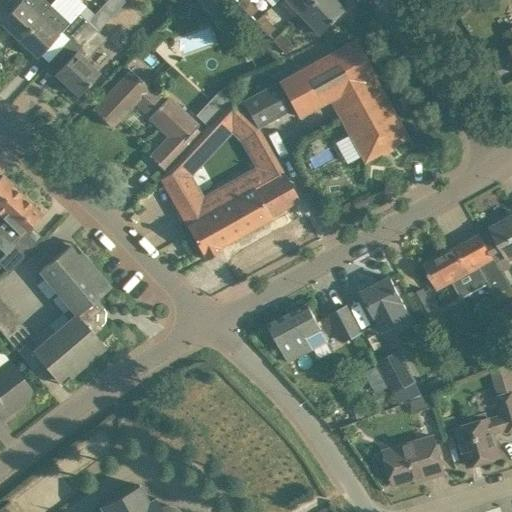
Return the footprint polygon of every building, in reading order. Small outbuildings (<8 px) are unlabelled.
[(45,0),(20,0),(0,21),(0,22),(18,39),(25,32),(51,4),(50,4),(45,0)] [(51,4),(25,32),(18,39),(37,57),(58,35),(61,31),(70,40),(87,21),(94,13),(80,0),(54,0),(50,4),(51,4)] [(199,0),(211,13),(224,0),(199,0)] [(249,0),(240,0),(238,3),(250,16),(258,9),(249,0)] [(288,0),(301,13),(314,0),(288,0)] [(335,0),(314,0),(301,13),(319,32),(344,8),(335,0)] [(196,20),(201,7),(186,1),(181,14),(196,20)] [(99,9),(94,13),(87,21),(96,29),(108,17),(99,9)] [(255,21),(265,32),(268,35),(275,27),(263,14),(255,21)] [(87,61),(107,38),(96,29),(87,21),(70,40),(51,59),(60,67),(54,73),(78,95),(98,72),(87,61)] [(280,33),(279,34),(273,40),(285,53),(293,46),(280,33)] [(356,39),(281,80),(298,114),(329,98),(364,162),(409,137),(374,74),(375,74),(356,39)] [(166,171),(201,132),(197,127),(198,126),(167,96),(162,102),(129,70),(92,109),(112,127),(135,102),(150,115),(149,116),(169,135),(150,156),(162,168),(163,167),(166,170),(165,171),(166,171)] [(257,125),(230,101),(215,117),(232,133),(242,142),(257,125)] [(284,174),(274,156),(246,172),(255,189),(187,227),(205,258),(204,258),(205,259),(221,250),(221,249),(220,249),(219,246),(271,217),(270,215),(299,199),(284,174)] [(0,216),(21,193),(2,175),(0,176),(0,216)] [(42,213),(21,193),(0,216),(0,246),(3,250),(19,233),(21,236),(42,213)] [(495,234),(485,239),(496,261),(496,262),(507,256),(508,258),(511,255),(511,214),(491,227),(495,234)] [(424,264),(437,289),(453,281),(461,296),(487,282),(498,301),(511,293),(511,291),(496,262),(496,261),(485,239),(484,240),(480,233),(424,264)] [(60,384),(105,346),(102,343),(94,333),(102,326),(99,323),(101,320),(102,312),(100,309),(104,306),(97,297),(110,286),(102,277),(72,242),(39,270),(74,311),(73,316),(32,350),(26,343),(33,338),(0,296),(0,330),(32,370),(42,362),(60,384)] [(0,264),(9,272),(21,259),(25,255),(14,244),(0,258),(0,264)] [(366,289),(362,291),(380,329),(408,314),(390,276),(375,285),(373,282),(364,287),(366,289)] [(423,286),(417,289),(410,293),(429,327),(442,320),(423,286)] [(511,297),(489,311),(506,338),(511,334),(511,297)] [(269,323),(273,332),(288,360),(313,348),(327,340),(321,328),(308,303),(269,323)] [(347,305),(330,314),(344,341),(361,332),(347,305)] [(401,347),(377,360),(379,364),(391,385),(399,400),(414,392),(410,383),(418,379),(401,347)] [(0,414),(2,417),(34,393),(1,349),(0,350),(0,414)] [(391,385),(379,364),(364,372),(375,393),(391,385)] [(511,376),(507,365),(490,370),(493,381),(511,376)] [(511,429),(511,389),(497,394),(499,398),(503,415),(488,420),(458,429),(469,465),(500,456),(493,432),(506,428),(507,431),(511,429)] [(415,411),(437,403),(433,392),(411,399),(415,411)] [(361,403),(353,407),(357,420),(366,416),(361,403)] [(390,470),(394,483),(422,475),(423,479),(445,472),(435,434),(384,450),(385,452),(375,455),(373,459),(377,470),(381,472),(390,470)] [(446,437),(450,448),(455,446),(457,446),(453,434),(446,437)] [(179,511),(180,511),(179,511),(177,509),(175,507),(173,506),(171,505),(168,505),(166,505),(163,506),(161,507),(155,497),(147,502),(138,484),(100,505),(103,511),(179,511)]
